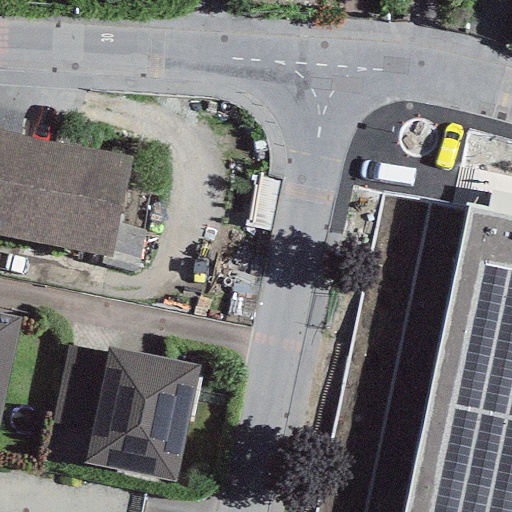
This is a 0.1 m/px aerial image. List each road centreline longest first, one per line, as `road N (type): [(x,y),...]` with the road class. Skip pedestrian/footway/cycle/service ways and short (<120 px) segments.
road 1 (residential): [(340,65),(248,511)]
road 2 (residential): [(340,65),(0,44)]
road 3 (residential): [(511,93),(340,65)]
